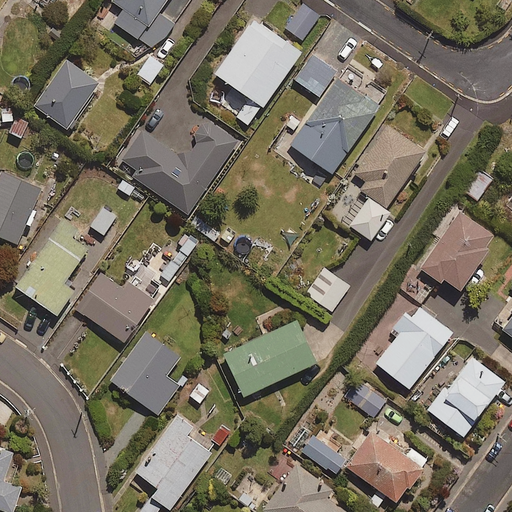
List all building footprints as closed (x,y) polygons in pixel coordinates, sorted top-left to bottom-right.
[(164,0),(113,0),(125,7),(115,21),(155,48),(174,21),(158,9),(164,0)] [(319,15),(303,2),(285,26),(301,39),(319,15)] [(301,47),(253,15),(216,71),(250,94),(237,113),(250,122),(301,47)] [(336,70),(313,53),(294,77),(318,95),(336,70)] [(163,64),(150,54),(136,73),(149,83),(163,64)] [(99,79),(65,56),(34,104),(67,126),(99,79)] [(352,69),(345,79),(337,73),(291,142),(332,170),(386,92),(352,69)] [(237,139),(209,120),(184,157),(142,129),(122,158),(134,166),(140,180),(188,212),(237,139)] [(365,181),(361,186),(386,204),(425,148),(387,122),(355,170),(354,173),(365,181)] [(492,177),(478,167),(463,188),(477,198),(492,177)] [(41,184),(1,169),(0,171),(0,233),(19,241),(41,184)] [(390,210),(369,195),(349,223),(370,238),(390,210)] [(459,287),(490,244),(487,242),(494,232),(453,204),(397,284),(423,302),(442,274),(459,287)] [(77,227),(62,216),(15,283),(57,312),(74,287),(64,280),(87,246),(71,235),(77,227)] [(198,216),(192,225),(214,240),(220,231),(198,216)] [(168,279),(178,267),(161,253),(151,265),(168,279)] [(350,284),(325,266),(307,291),(332,309),(350,284)] [(123,286),(101,271),(76,307),(124,339),(152,297),(127,280),(123,286)] [(452,329),(419,304),(409,318),(402,313),(394,324),(401,329),(377,361),(409,386),(452,329)] [(511,307),(500,325),(511,333),(511,307)] [(316,359),(296,317),(223,352),(242,393),(316,359)] [(180,354),(146,329),(110,378),(157,413),(179,384),(165,374),(180,354)] [(503,377),(472,353),(447,387),(444,385),(428,407),(463,432),(503,377)] [(385,399),(359,379),(346,397),(373,416),(385,399)] [(192,424),(177,413),(136,469),(158,486),(152,494),(169,507),(211,450),(186,432),(192,424)] [(406,451),(371,426),(345,463),(397,500),(428,457),(411,445),(406,451)] [(345,456),(311,434),(301,449),(335,471),(345,456)] [(0,505),(12,510),(21,483),(3,477),(10,454),(0,451),(0,505)] [(330,487),(296,462),(264,507),(270,511),(346,511),(348,509),(326,493),(330,487)] [(159,511),(160,511),(146,501),(138,511),(159,511)]
